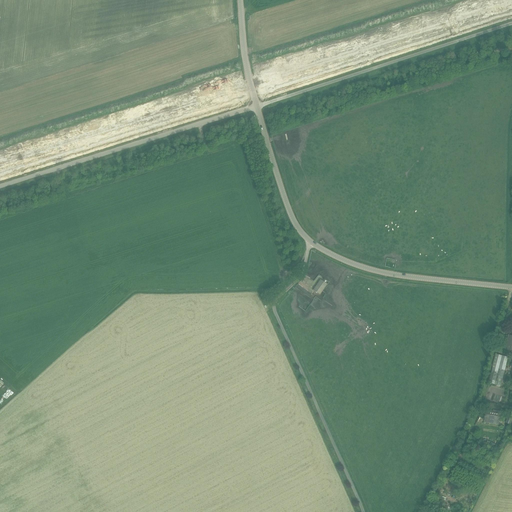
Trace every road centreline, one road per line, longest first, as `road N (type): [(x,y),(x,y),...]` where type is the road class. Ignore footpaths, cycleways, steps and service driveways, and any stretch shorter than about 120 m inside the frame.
road 1 (unclassified): [(358,511),(276,315),(275,303),(300,278),(311,243)]
road 2 (unclassified): [(0,188),(257,108)]
road 3 (tertiary): [(311,243),(389,276),(511,289)]
road 4 (tertiary): [(257,108),(290,214),(311,243)]
